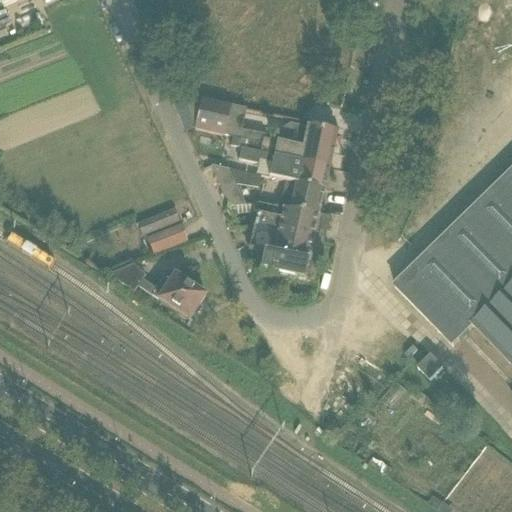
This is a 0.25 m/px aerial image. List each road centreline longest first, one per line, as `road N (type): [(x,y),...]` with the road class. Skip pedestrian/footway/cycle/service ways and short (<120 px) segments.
road 1 (unclassified): [(337,306),(291,322),(266,317),(248,301),(114,0)]
road 2 (unclassified): [(337,306),(397,0)]
road 3 (secondary): [(195,511),(0,389)]
road 4 (secondary): [(0,437),(119,511)]
